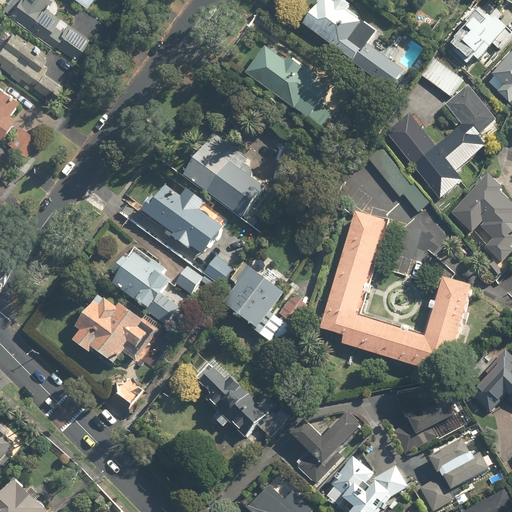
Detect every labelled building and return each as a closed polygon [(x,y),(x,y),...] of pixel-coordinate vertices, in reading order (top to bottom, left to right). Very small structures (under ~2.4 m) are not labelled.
[(11,0),(5,10),(55,47),(58,44),(77,59),(92,40),(47,6),(51,0),(11,0)] [(339,0),(319,0),(303,22),(398,89),(411,70),(378,47),(387,33),(339,0)] [(492,20),(482,11),(472,22),(473,23),(465,32),(463,30),(451,44),(459,51),(458,53),(471,64),(478,56),(483,60),(496,45),(501,49),(511,36),(511,33),(509,30),(511,28),(496,15),(492,20)] [(50,57),(15,32),(0,52),(0,58),(4,61),(1,66),(13,75),(14,74),(20,78),(18,80),(49,103),(54,96),(56,98),(66,85),(47,71),(50,67),(45,63),(50,57)] [(269,43),(247,73),(328,131),(357,92),(317,64),(312,70),(293,56),(291,59),(269,43)] [(466,77),(438,58),(424,78),(452,98),(466,77)] [(511,59),(498,74),(501,77),(494,84),(511,101),(511,59)] [(0,137),(1,139),(17,118),(12,114),(20,102),(11,96),(13,93),(0,83),(0,137)] [(418,115),(393,134),(445,201),(470,181),(462,170),(492,147),(484,136),(504,120),(474,84),(448,105),(465,126),(441,145),(418,115)] [(220,133),(189,173),(245,216),(268,187),(244,168),(251,158),(220,133)] [(386,148),(372,159),(402,197),(406,194),(421,213),(434,204),(418,184),(415,186),(386,148)] [(511,192),(493,172),(454,211),(475,234),(483,226),(496,239),(487,247),(504,266),(511,257),(511,192)] [(193,245),(195,247),(205,255),(229,227),(207,209),(211,203),(193,188),(187,195),(174,185),(163,199),(159,195),(148,209),(172,229),(168,234),(176,240),(178,237),(191,248),(193,245)] [(388,222),(358,213),(322,331),(347,338),(344,346),(449,377),(476,289),(446,280),(428,338),(359,317),(388,222)] [(170,270),(137,247),(117,273),(121,276),(116,284),(153,310),(152,312),(169,324),(186,301),(168,288),(175,279),(168,274),(170,270)] [(218,260),(207,272),(224,286),(234,273),(218,260)] [(257,267),(228,301),(260,328),(258,330),(271,341),(287,322),(274,311),(288,294),(257,267)] [(198,286),(185,276),(179,284),(192,294),(198,286)] [(82,310),(89,315),(83,325),(86,327),(77,340),(95,353),(98,348),(118,362),(125,352),(141,363),(166,327),(130,302),(127,306),(122,302),(119,307),(103,295),(94,308),(87,303),(82,310)] [(310,306),(296,295),(282,314),(297,325),(310,306)] [(511,351),(510,349),(488,372),(493,376),(480,390),(499,408),(508,398),(511,401),(511,351)] [(223,411),(217,417),(228,427),(234,421),(249,436),(260,425),(273,437),(293,417),(242,369),(234,377),(217,361),(200,379),(213,392),(208,397),(223,411)] [(145,390),(131,380),(121,393),(135,403),(145,390)] [(437,389),(403,394),(407,414),(410,413),(414,422),(397,430),(409,453),(457,429),(437,389)] [(367,425),(353,412),(327,439),(312,425),(301,437),(313,449),(299,463),(320,485),(348,458),(341,451),(367,425)] [(0,469),(18,446),(0,431),(0,469)] [(447,479),(450,477),(458,492),(490,473),(480,455),(477,457),(466,438),(434,456),(447,479)] [(360,506),(354,511),(383,511),(397,496),(412,487),(400,466),(381,477),(356,456),(326,491),(343,505),(350,497),(360,506)] [(441,477),(421,489),(435,511),(454,500),(441,477)] [(277,479),(249,507),(254,511),(315,511),(318,509),(297,489),(292,494),(277,479)] [(32,490),(26,485),(17,495),(10,489),(0,500),(0,511),(52,511),(54,510),(42,499),(45,496),(35,487),(32,490)] [(511,511),(511,492),(511,490),(470,511),(511,511)]
